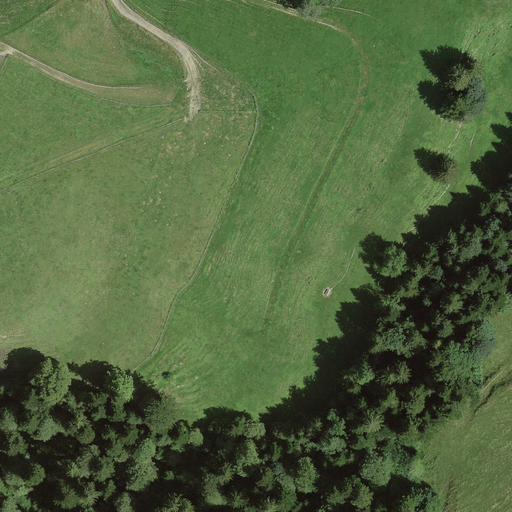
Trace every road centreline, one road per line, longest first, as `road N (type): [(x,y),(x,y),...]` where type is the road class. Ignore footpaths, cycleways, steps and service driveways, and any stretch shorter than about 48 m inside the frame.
road 1 (track): [(266,328),(287,254),(366,77),(356,39),(339,25),(257,0)]
road 2 (track): [(193,95),(186,59),(118,0)]
